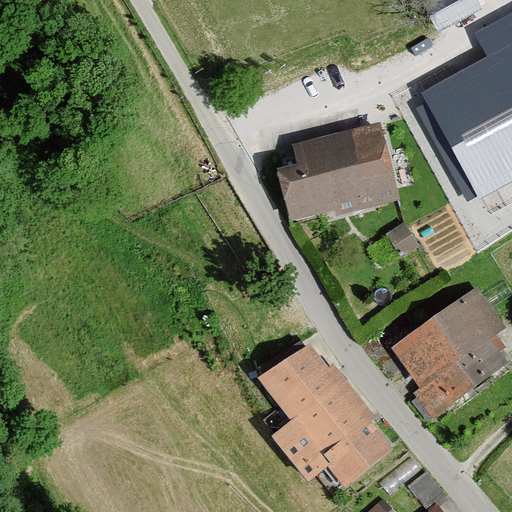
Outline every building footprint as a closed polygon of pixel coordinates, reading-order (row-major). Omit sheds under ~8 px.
[(477,0),(421,0),(438,32),(482,9),(477,0)] [(487,58),(421,94),(479,200),(511,181),(511,12),(474,33),(487,58)] [(400,201),(380,124),(294,145),(298,164),(279,169),(292,221),(334,210),(335,217),(400,201)] [(461,179),(438,190),(447,209),(469,198),(461,179)] [(404,226),(386,236),(399,260),(418,249),(404,226)] [(474,290),(390,352),(418,389),(413,393),(433,420),(504,367),(486,343),(504,330),(474,290)] [(303,346),(253,383),(284,424),(267,437),(301,483),(322,467),(337,488),(386,452),(365,424),(371,420),(330,366),(322,371),(303,346)] [(405,511),(382,493),(366,511),(405,511)]
